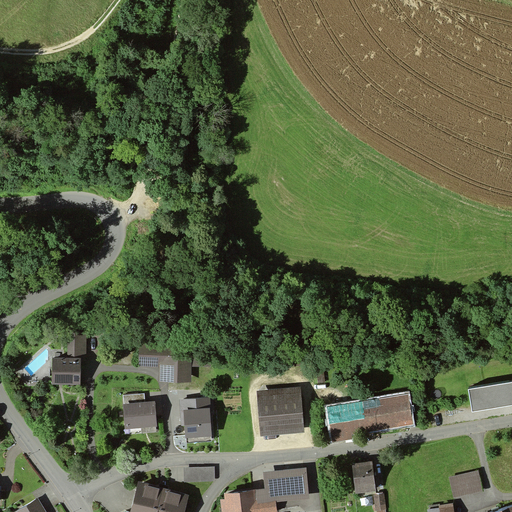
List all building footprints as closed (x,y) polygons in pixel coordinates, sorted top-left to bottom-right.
[(70,331),(69,358),(86,358),(87,332),(70,331)] [(194,349),(145,347),(144,365),(163,366),(163,379),(193,380),(194,349)] [(59,357),(59,380),(85,380),(86,358),(69,358),(59,357)] [(511,382),(470,390),(474,410),(511,403),(511,382)] [(304,389),(263,392),(266,432),(306,429),(304,389)] [(411,395),(334,407),(339,439),(416,428),(411,395)] [(210,398),(181,400),(183,424),(186,424),(187,436),(211,435),(209,406),(210,406),(210,398)] [(129,405),(130,425),(160,423),(159,403),(129,405)] [(359,468),(361,492),(381,490),(379,466),(359,468)] [(265,488),(255,489),(257,504),(276,501),(309,498),(306,468),(263,472),(265,488)] [(479,471),(453,477),(456,494),(482,489),(479,471)] [(141,482),(132,511),(186,511),(191,496),(141,482)] [(257,504),(255,489),(224,493),(225,499),(220,500),(221,511),(277,511),(276,501),(257,504)] [(48,511),(41,499),(19,511),(48,511)]
